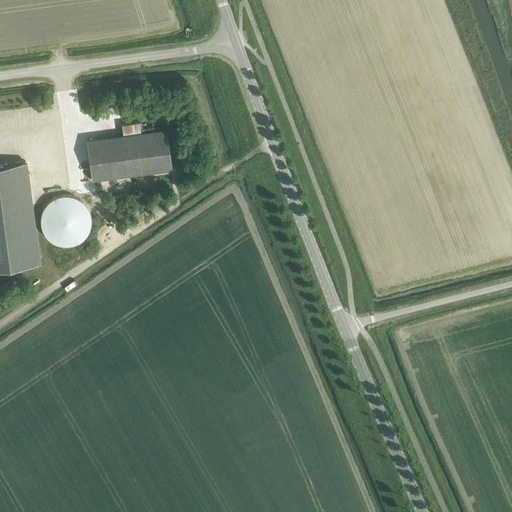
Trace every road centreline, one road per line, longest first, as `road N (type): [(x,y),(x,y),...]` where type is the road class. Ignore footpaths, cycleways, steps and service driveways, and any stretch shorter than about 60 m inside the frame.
road 1 (tertiary): [(421,511),(318,269),(236,42)]
road 2 (track): [(0,326),(271,141)]
road 3 (unclassified): [(0,76),(236,42)]
